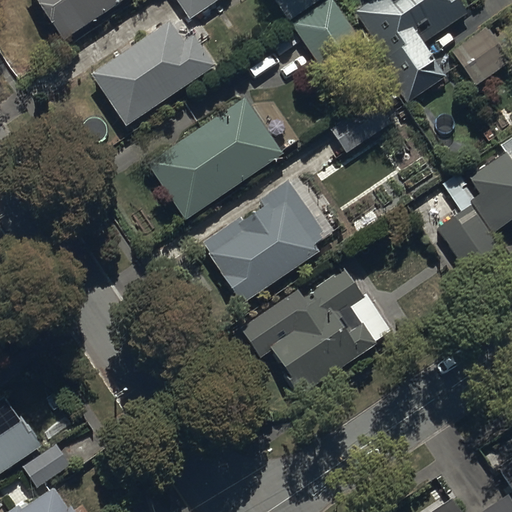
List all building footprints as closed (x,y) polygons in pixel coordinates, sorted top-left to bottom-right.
[(33,0),(66,46),(131,0),(33,0)] [(225,0),(175,0),(191,23),(225,0)] [(271,0),(289,25),(324,0),(271,0)] [(376,0),(352,16),(411,104),(447,80),(423,44),(466,16),(455,0),(376,0)] [(331,2),(291,28),(329,85),(369,59),(331,2)] [(186,47),(172,26),(92,78),(128,131),(217,72),(196,40),(186,47)] [(509,65),(485,31),(450,56),(474,90),(509,65)] [(292,36),(259,58),(269,73),(302,51),(292,36)] [(375,101),(329,134),(346,158),(392,125),(375,101)] [(245,103),(146,169),(184,225),(283,159),(245,103)] [(472,206),(436,231),(467,276),(501,252),(491,238),(511,222),(511,138),(498,148),(503,155),(468,180),(480,197),(470,204),(472,206)] [(261,207),(204,247),(212,258),(208,261),(244,308),(319,256),(314,248),(322,243),(319,240),(323,237),(331,249),(353,234),(342,218),(321,233),(287,185),(259,205),(261,207)] [(298,297),(238,334),(257,364),(271,356),(299,401),(378,352),(351,309),(362,303),(345,276),(302,303),(298,297)] [(0,479),(42,449),(21,420),(19,421),(5,402),(0,406),(0,479)] [(56,448),(23,469),(38,491),(70,470),(56,448)] [(461,511),(452,498),(431,511),(511,511),(511,458),(497,468),(511,490),(511,491),(480,511),(461,511)] [(22,511),(21,509),(15,511),(74,511),(74,510),(70,511),(67,511),(55,493),(26,511),(22,511)]
